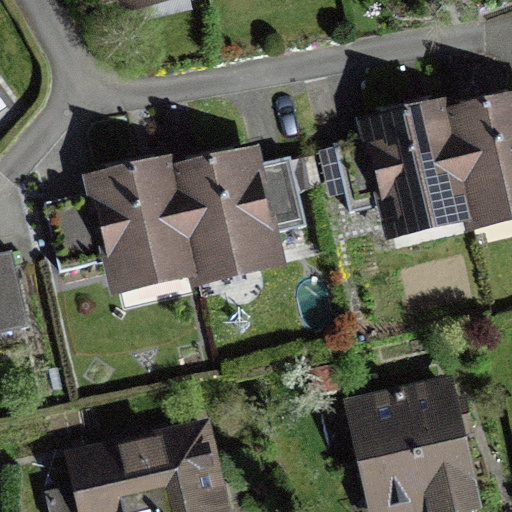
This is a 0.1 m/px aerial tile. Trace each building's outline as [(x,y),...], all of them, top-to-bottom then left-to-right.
[(121,0),(127,24),(213,6),(212,0),(121,0)] [(511,235),(511,108),(452,123),(478,233),(480,243),(511,235)] [(367,132),(393,251),(478,233),(452,123),(452,113),(367,132)] [(265,176),(259,153),(176,172),(198,281),(203,297),(287,278),(279,242),(309,236),(295,170),(265,176)] [(95,181),(99,202),(50,212),(63,276),(112,266),(118,297),(198,281),(176,172),(175,165),(95,181)] [(0,340),(30,334),(14,261),(0,264),(0,340)] [(487,511),(460,382),(350,405),(372,511),(487,511)] [(238,511),(215,419),(67,455),(81,511),(238,511)]
